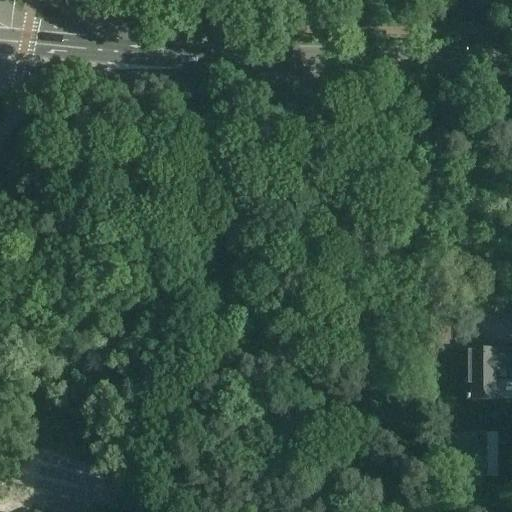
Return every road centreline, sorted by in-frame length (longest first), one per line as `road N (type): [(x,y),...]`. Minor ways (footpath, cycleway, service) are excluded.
road 1 (secondary): [(188,62),(511,61)]
road 2 (secondary): [(188,62),(0,34)]
road 3 (secondary): [(0,69),(106,75),(188,62)]
